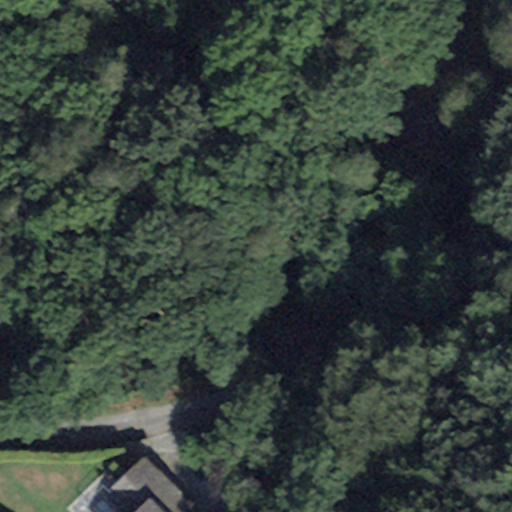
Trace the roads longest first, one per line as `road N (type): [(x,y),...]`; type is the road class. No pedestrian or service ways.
road 1 (track): [(0,433),(201,420),(256,397),(297,363),(499,0)]
road 2 (track): [(155,0),(166,236),(149,277),(132,302),(105,318),(71,328),(0,326)]
